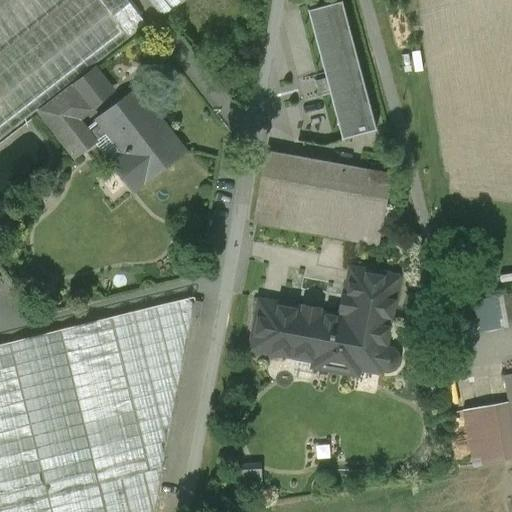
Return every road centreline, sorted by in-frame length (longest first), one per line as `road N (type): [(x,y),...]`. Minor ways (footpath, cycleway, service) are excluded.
road 1 (unclassified): [(193,511),(284,0)]
road 2 (unknown): [(235,273),(0,319)]
